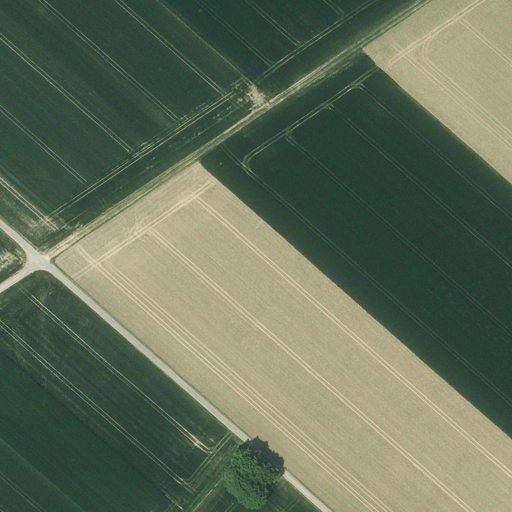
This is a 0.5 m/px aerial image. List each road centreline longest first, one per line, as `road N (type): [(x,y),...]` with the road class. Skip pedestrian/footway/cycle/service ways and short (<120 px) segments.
road 1 (track): [(41,262),(423,0)]
road 2 (track): [(0,225),(325,511)]
